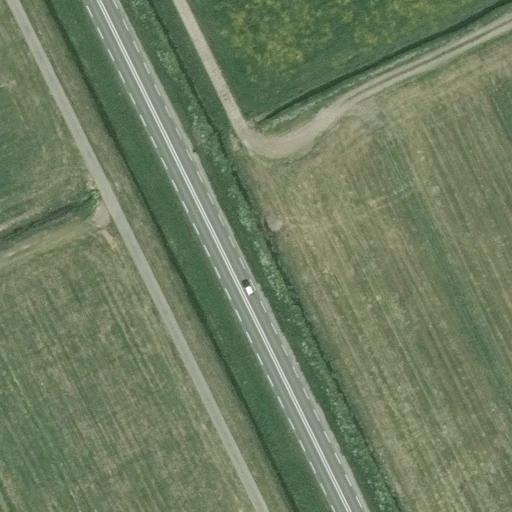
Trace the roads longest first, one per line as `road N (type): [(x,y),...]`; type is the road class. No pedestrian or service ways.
road 1 (secondary): [(99,0),(349,511)]
road 2 (unclassified): [(260,511),(11,0)]
